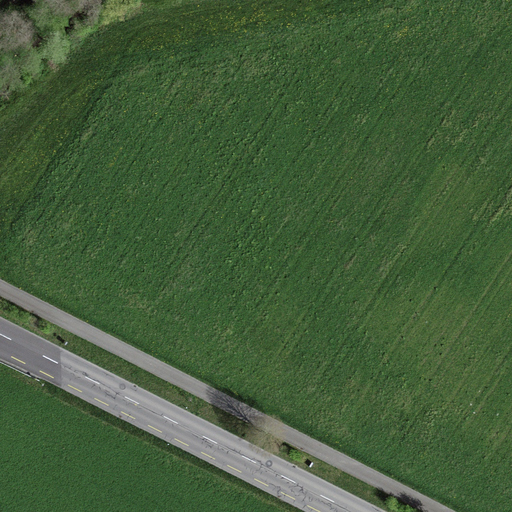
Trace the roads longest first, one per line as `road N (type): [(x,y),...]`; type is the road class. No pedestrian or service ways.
road 1 (track): [(437,511),(0,289)]
road 2 (secondary): [(344,511),(0,335)]
